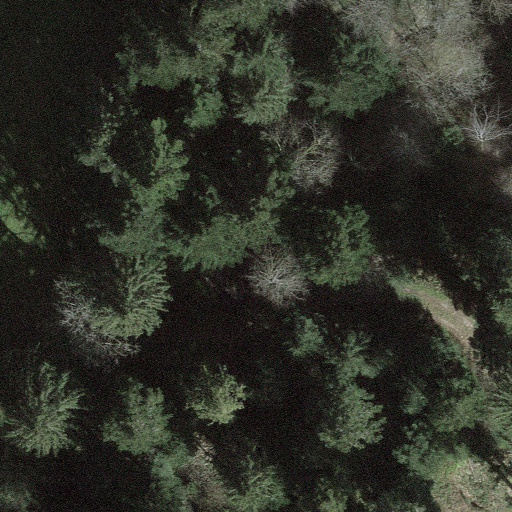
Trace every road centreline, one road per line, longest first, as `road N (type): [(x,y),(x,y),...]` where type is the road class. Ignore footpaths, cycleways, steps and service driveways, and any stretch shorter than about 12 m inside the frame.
road 1 (track): [(149,0),(186,218),(196,252),(215,273),(248,286),(374,278),(428,287),(465,308),(511,365)]
road 2 (track): [(68,0),(71,353),(81,390),(106,423),(248,511)]
